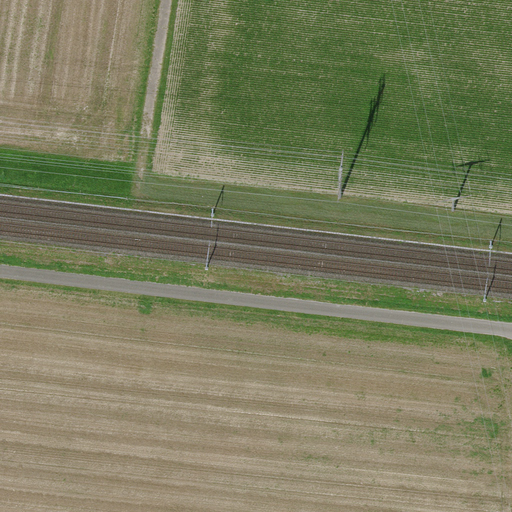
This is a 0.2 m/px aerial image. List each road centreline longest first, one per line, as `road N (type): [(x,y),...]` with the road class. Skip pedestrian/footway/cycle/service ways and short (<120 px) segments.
road 1 (track): [(511,335),(0,274)]
road 2 (track): [(164,0),(136,171)]
